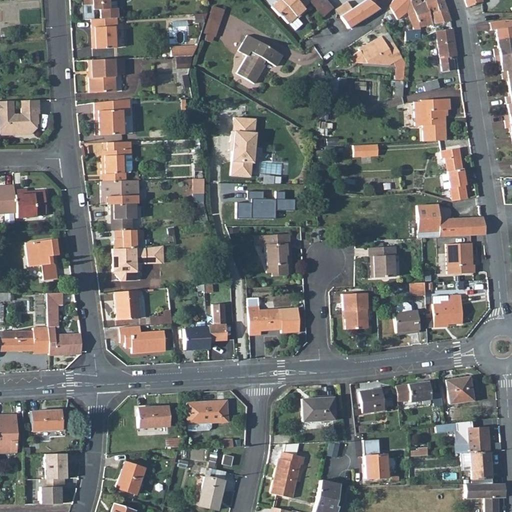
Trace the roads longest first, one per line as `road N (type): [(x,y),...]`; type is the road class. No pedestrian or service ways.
road 1 (tertiary): [(500,326),(493,229),(454,0)]
road 2 (unknown): [(223,110),(213,209),(237,279),(237,377)]
road 3 (residential): [(71,161),(98,383)]
road 4 (tertiary): [(481,349),(320,373)]
road 5 (residential): [(61,0),(71,161)]
road 6 (tertiary): [(258,376),(98,383)]
road 7 (residential): [(242,511),(256,453),(258,376)]
road 8 (tertiary): [(511,499),(504,367)]
road 9 (residential): [(81,511),(98,383)]
